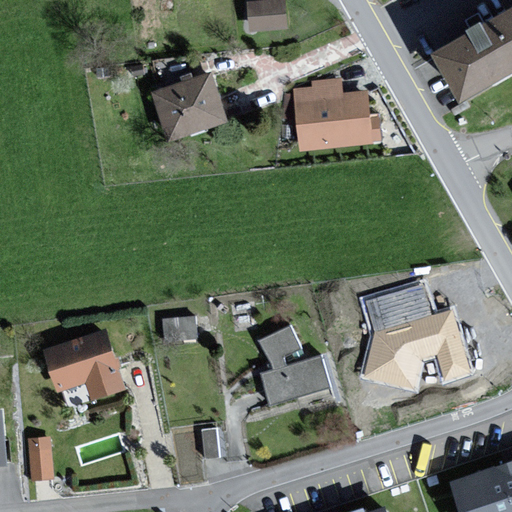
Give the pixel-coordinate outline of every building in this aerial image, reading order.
[(289,23),(286,1),(255,4),(257,26),(289,23)] [(511,66),(511,8),(478,27),(427,57),(453,101),(511,66)] [(228,117),(213,73),(162,91),(177,135),(228,117)] [(341,95),(340,79),(314,82),(315,88),(296,90),(302,148),(381,140),(379,117),(371,118),(368,92),(341,95)] [(164,336),(198,333),(196,309),(162,312),(164,336)] [(262,341),(276,370),(264,374),(272,404),(329,388),(320,358),(288,367),(283,356),(298,348),(289,327),(262,341)] [(96,395),(129,385),(111,331),(52,350),(64,387),(91,379),(96,395)] [(0,411),(0,462),(8,461),(4,411),(0,411)] [(55,475),(51,437),(32,439),(37,477),(55,475)] [(511,511),(511,462),(458,481),(468,511),(511,511)]
